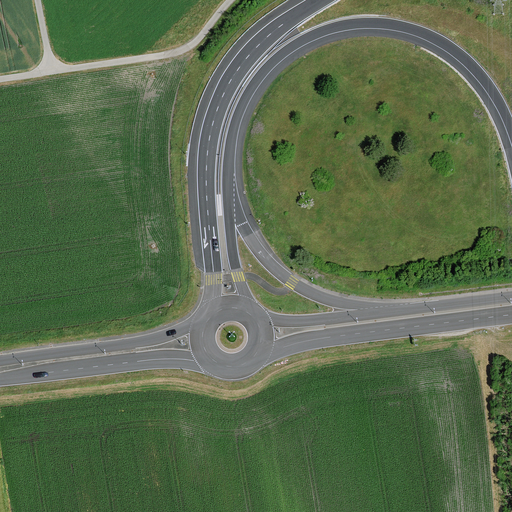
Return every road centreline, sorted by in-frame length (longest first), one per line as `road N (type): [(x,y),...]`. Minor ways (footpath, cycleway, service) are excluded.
road 1 (motorway): [(227,195),(232,135),(250,90),(280,55),(347,25),(404,28),(455,53),(491,92),(511,135)]
road 2 (motorway): [(319,0),(263,39),(217,106),(205,157),(211,312)]
road 3 (secondary): [(255,356),(307,340),(511,314)]
road 4 (track): [(0,78),(180,50),(229,0)]
road 5 (motorway): [(414,309),(346,304),(292,283),(256,248),(227,195)]
road 6 (secondary): [(0,378),(211,360)]
road 7 (secondary): [(203,323),(139,342),(0,361)]
road 8 (secondary): [(414,309),(314,321),(256,318)]
road 9 (motorway): [(251,312),(234,260),(227,195)]
